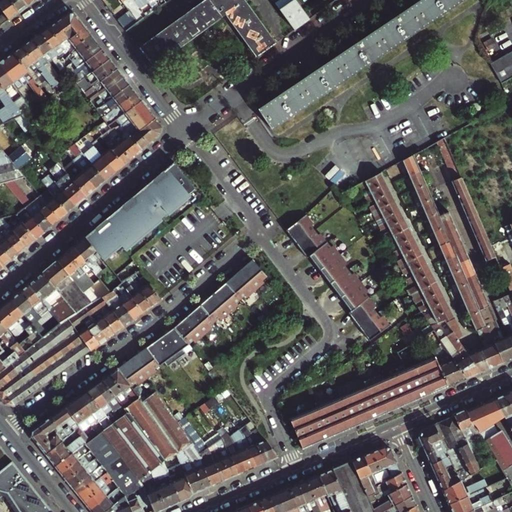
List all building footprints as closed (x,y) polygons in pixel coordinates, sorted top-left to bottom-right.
[(0,0),(0,5),(10,19),(20,12),(11,0),(0,0)] [(11,0),(20,12),(28,6),(23,0),(11,0)] [(120,0),(126,6),(130,12),(138,22),(143,18),(131,2),(129,2),(128,1),(127,0),(126,1),(125,0),(120,0)] [(204,0),(140,48),(142,51),(211,1),(210,0),(204,0)] [(142,51),(153,66),(226,13),(258,56),(273,45),(241,1),(243,0),(210,0),(211,1),(142,51)] [(276,43),(245,0),(243,0),(241,1),(273,45),(276,43)] [(272,128),(461,0),(424,0),(260,110),(272,128)] [(296,0),(279,0),(275,3),(294,29),(310,18),(296,0)] [(156,1),(151,5),(152,8),(154,11),(160,6),(156,1)] [(72,28),(81,21),(75,13),(69,12),(56,21),(69,39),(76,34),(72,28)] [(130,12),(118,20),(126,31),(138,22),(130,12)] [(69,39),(56,21),(49,27),(64,49),(62,50),(64,53),(66,51),(68,49),(69,47),(67,44),(70,42),(70,40),(69,39)] [(76,34),(86,27),(81,21),(72,28),(76,34)] [(64,49),(49,27),(41,33),(52,49),(57,45),(57,47),(57,49),(60,52),(62,55),(64,53),(62,50),(64,49)] [(91,34),(86,27),(76,34),(69,39),(70,40),(72,43),(69,47),(68,49),(71,54),(76,48),(75,46),(91,34)] [(41,33),(32,39),(48,61),(52,58),(65,76),(70,72),(69,71),(67,68),(65,66),(57,54),(52,49),(41,33)] [(81,53),(97,41),(91,34),(75,46),(76,48),(71,54),(74,57),(76,60),(81,54),(81,53)] [(48,61),(32,39),(23,46),(52,88),(54,86),(56,89),(60,86),(47,68),(51,65),(48,61)] [(80,65),(102,48),(97,41),(81,53),(81,54),(76,60),(80,65)] [(23,46),(14,51),(39,86),(42,84),(52,97),(55,95),(56,93),(55,92),(54,90),(52,88),(23,46)] [(110,58),(102,48),(80,65),(83,69),(75,75),(73,77),(75,79),(78,83),(87,76),(110,58)] [(14,51),(0,61),(0,64),(18,89),(28,82),(47,108),(53,104),(39,86),(14,51)] [(511,51),(490,64),(501,84),(511,77),(511,51)] [(69,67),(76,60),(74,57),(67,64),(69,67)] [(117,68),(110,58),(87,76),(91,80),(82,88),(85,93),(88,91),(94,86),(117,68)] [(0,64),(0,82),(4,89),(8,86),(13,92),(9,95),(14,102),(22,96),(18,89),(0,64)] [(124,76),(117,68),(94,86),(97,89),(90,94),(88,91),(85,93),(91,101),(94,99),(100,94),(124,76)] [(91,80),(87,76),(78,83),(82,88),(91,80)] [(106,102),(130,84),(124,76),(100,94),(103,97),(96,102),(94,99),(91,101),(97,109),(100,107),(106,102)] [(75,79),(69,84),(73,90),(76,88),(79,91),(82,88),(78,83),(75,79)] [(7,107),(5,109),(3,111),(2,110),(0,110),(0,117),(4,123),(23,115),(14,102),(9,95),(4,89),(0,82),(0,97),(4,104),(5,103),(7,107)] [(103,117),(136,92),(130,84),(106,102),(109,105),(102,110),(100,107),(97,109),(103,117)] [(97,89),(94,86),(88,91),(90,94),(97,89)] [(142,100),(136,92),(103,117),(106,121),(109,125),(142,100)] [(103,97),(100,94),(94,99),(96,102),(103,97)] [(22,96),(14,102),(23,115),(24,116),(33,110),(22,96)] [(148,108),(142,100),(109,125),(112,128),(115,128),(124,126),(148,108)] [(148,108),(124,126),(132,136),(156,118),(148,108)] [(156,118),(132,136),(143,149),(161,134),(162,126),(156,118)] [(95,140),(97,138),(101,136),(111,147),(125,164),(131,159),(108,131),(104,134),(98,126),(90,132),(95,140)] [(124,126),(115,128),(137,154),(143,149),(132,136),(124,126)] [(137,154),(115,128),(112,128),(108,131),(131,159),(137,154)] [(90,132),(86,135),(92,143),(95,140),(90,132)] [(444,137),(437,141),(448,167),(455,164),(444,137)] [(92,143),(94,145),(116,172),(125,164),(111,147),(107,150),(97,138),(95,140),(92,143)] [(90,149),(81,139),(80,140),(76,143),(106,180),(116,172),(94,145),(90,149)] [(85,168),(83,171),(97,188),(106,180),(76,143),(66,151),(73,160),(76,157),(78,155),(87,167),(85,168)] [(26,177),(3,150),(0,152),(0,183),(5,182),(14,180),(26,177)] [(56,158),(68,173),(87,196),(97,188),(83,171),(77,175),(68,164),(73,160),(66,151),(56,158)] [(419,171),(412,154),(398,162),(400,166),(400,167),(405,165),(410,175),(419,171)] [(76,157),(73,160),(83,171),(85,168),(76,157)] [(164,171),(148,185),(86,237),(99,252),(105,259),(116,250),(122,245),(125,248),(126,249),(170,211),(198,189),(176,162),(164,171)] [(455,164),(448,167),(454,180),(452,181),(486,260),(495,256),(490,245),(455,164)] [(405,178),(410,175),(405,165),(400,167),(405,178)] [(415,189),(425,185),(419,171),(410,175),(411,179),(406,181),(408,186),(413,184),(415,189)] [(381,172),(358,184),(360,188),(367,185),(369,190),(386,181),(381,172)] [(87,196),(68,173),(58,181),(65,189),(63,190),(76,206),(87,196)] [(374,199),(390,190),(386,181),(369,190),(372,194),(365,198),(367,202),(374,199)] [(51,191),(55,196),(68,212),(76,206),(63,190),(58,185),(54,187),(52,185),(50,187),(52,190),(51,191)] [(417,193),(412,195),(414,200),(419,198),(421,203),(432,199),(425,185),(415,189),(417,193)] [(379,208),(395,199),(390,190),(374,199),(376,203),(369,207),(372,211),(379,208)] [(68,212),(55,196),(52,199),(45,191),(40,195),(61,219),(68,212)] [(42,207),(40,210),(53,225),(61,219),(40,195),(35,199),(38,201),(39,203),(42,207)] [(383,217),(400,208),(395,199),(379,208),(381,212),(373,216),(376,220),(383,217)] [(423,207),(418,209),(420,214),(425,212),(427,217),(438,213),(432,201),(432,199),(421,203),(423,207)] [(28,212),(32,216),(45,232),(53,225),(40,210),(36,212),(33,208),(32,207),(33,205),(31,203),(25,208),(27,210),(28,212)] [(17,214),(23,221),(37,238),(45,232),(32,216),(29,218),(26,214),(24,212),(27,210),(25,208),(17,214)] [(388,226),(404,218),(400,208),(383,217),(386,221),(378,225),(381,229),(388,226)] [(449,212),(439,216),(444,227),(450,241),(456,255),(462,269),(468,283),(474,297),(480,309),(489,305),(449,212)] [(429,221),(424,223),(427,228),(431,226),(434,231),(444,227),(439,216),(438,213),(427,217),(429,221)] [(369,320),(381,333),(400,316),(392,307),(390,309),(386,305),(382,301),(384,299),(377,290),(373,286),(375,284),(367,276),(359,267),(357,269),(353,265),(349,261),(352,259),(344,250),(336,242),(334,244),(330,239),(322,231),(320,233),(316,229),(312,225),(315,223),(306,214),(288,231),(299,244),(311,257),(313,255),(325,267),(337,280),(348,293),(360,305),(358,307),(369,320)] [(37,238),(23,221),(19,225),(11,216),(3,218),(10,226),(27,246),(37,238)] [(386,221),(383,217),(376,220),(378,225),(386,221)] [(392,235),(409,227),(404,218),(388,226),(390,230),(383,234),(385,238),(392,235)] [(0,229),(2,232),(20,253),(27,246),(10,226),(7,228),(0,220),(0,229)] [(397,244),(413,236),(409,227),(392,235),(395,239),(387,243),(390,248),(397,244)] [(435,235),(430,237),(432,242),(437,240),(440,245),(450,241),(444,227),(434,231),(435,235)] [(0,245),(12,259),(20,253),(2,232),(0,233),(0,245)] [(401,253),(418,244),(413,236),(397,244),(399,248),(392,252),(395,256),(401,253)] [(97,254),(99,252),(86,237),(74,247),(87,262),(94,270),(95,272),(101,267),(96,261),(100,257),(97,254)] [(446,259),(456,255),(450,241),(440,245),(441,249),(437,251),(439,256),(444,254),(446,259)] [(422,253),(418,244),(401,253),(404,257),(397,261),(399,266),(406,262),(422,253)] [(0,261),(4,266),(12,259),(0,245),(0,261)] [(122,245),(116,250),(119,253),(125,248),(122,245)] [(74,247),(67,252),(80,267),(81,266),(88,275),(94,270),(87,262),(74,247)] [(67,252),(58,260),(71,275),(77,270),(81,275),(79,277),(89,288),(95,283),(88,275),(81,266),(80,267),(67,252)] [(427,262),(422,253),(406,262),(409,267),(401,270),(404,275),(411,271),(427,262)] [(462,269),(456,255),(446,259),(447,264),(443,265),(445,270),(449,268),(452,274),(462,269)] [(147,349),(135,357),(119,369),(132,388),(137,384),(138,386),(148,380),(157,373),(155,370),(160,367),(165,364),(168,368),(177,361),(186,354),(183,350),(189,345),(194,341),(196,344),(213,328),(211,326),(216,322),(220,318),(222,321),(239,305),(237,303),(242,299),(246,295),(248,298),(265,283),(263,280),(268,276),(253,259),(240,271),(227,282),(214,294),(201,305),(188,317),(174,329),(161,339),(147,349)] [(58,260),(43,273),(77,314),(70,319),(76,328),(85,322),(92,316),(100,310),(108,304),(103,297),(94,303),(90,298),(85,292),(77,298),(73,294),(75,293),(69,286),(75,281),(71,275),(58,260)] [(415,280),(431,271),(427,262),(411,271),(413,275),(406,279),(408,284),(415,280)] [(500,268),(511,293),(511,295),(511,268),(510,264),(500,268)] [(468,283),(462,269),(452,274),(454,278),(449,280),(451,285),(456,283),(458,288),(468,283)] [(141,271),(132,276),(153,307),(162,300),(141,271)] [(436,281),(431,271),(415,280),(418,284),(406,290),(409,295),(420,289),(436,281)] [(43,273),(29,284),(50,309),(54,314),(62,324),(70,319),(77,314),(43,273)] [(153,307),(132,276),(124,282),(125,283),(124,284),(144,314),(153,307)] [(441,290),(436,281),(420,289),(422,293),(412,299),(415,303),(425,298),(441,290)] [(460,292),(455,294),(457,299),(462,296),(464,302),(474,297),(468,283),(458,288),(460,292)] [(50,309),(29,284),(21,292),(39,314),(38,314),(40,317),(50,309)] [(124,284),(114,290),(135,320),(144,314),(124,284)] [(112,291),(106,285),(90,298),(94,303),(103,297),(112,291)] [(135,320),(114,290),(112,291),(103,297),(108,304),(124,328),(135,320)] [(445,299),(441,290),(425,298),(427,302),(418,307),(421,312),(429,307),(445,299)] [(13,298),(12,299),(24,314),(26,313),(29,311),(34,317),(35,317),(37,320),(40,317),(38,314),(39,314),(21,292),(13,298)] [(493,301),(494,303),(508,336),(511,345),(511,295),(511,293),(493,301)] [(470,316),(480,311),(480,309),(474,297),(464,302),(466,306),(461,308),(463,313),(468,311),(470,316)] [(24,314),(12,299),(4,306),(25,330),(26,329),(29,326),(25,321),(21,317),(24,314)] [(450,308),(445,299),(429,307),(432,311),(423,316),(426,320),(434,316),(450,308)] [(108,304),(100,310),(116,334),(124,328),(108,304)] [(480,311),(486,325),(502,362),(511,357),(511,345),(508,336),(506,337),(503,338),(489,305),(480,309),(480,311)] [(0,309),(0,320),(7,328),(8,328),(9,327),(17,336),(20,334),(18,332),(20,330),(22,332),(25,330),(4,306),(0,309)] [(455,318),(450,308),(434,316),(438,324),(445,320),(446,322),(455,318)] [(100,310),(92,316),(108,340),(116,334),(100,310)] [(472,320),(467,322),(469,327),(474,325),(476,330),(480,329),(486,325),(480,311),(470,316),(472,320)] [(44,337),(62,324),(54,314),(37,329),(44,337)] [(92,316),(85,322),(100,345),(108,340),(92,316)] [(455,318),(446,322),(453,332),(458,340),(463,337),(455,318)] [(16,407),(92,351),(76,328),(70,319),(62,324),(44,337),(26,351),(0,372),(0,396),(6,405),(16,407)] [(7,328),(0,320),(0,336),(3,340),(5,343),(10,339),(6,333),(9,331),(7,328)] [(453,332),(446,322),(445,320),(438,324),(431,327),(434,331),(438,337),(440,341),(447,336),(453,332)] [(100,345),(85,322),(76,328),(92,351),(100,345)] [(29,326),(26,329),(31,335),(20,344),(26,351),(44,337),(37,329),(32,324),(29,326)] [(487,346),(484,348),(492,367),(502,362),(486,325),(480,329),(487,346)] [(10,339),(5,343),(7,345),(10,343),(12,341),(15,338),(9,331),(6,333),(10,339)] [(463,357),(455,363),(465,378),(479,372),(468,355),(458,340),(453,332),(447,336),(457,351),(460,352),(463,357)] [(443,353),(436,356),(447,386),(465,378),(455,363),(440,341),(438,337),(435,339),(440,347),(443,353)] [(0,372),(26,351),(20,344),(18,342),(15,344),(14,343),(12,345),(13,346),(12,347),(16,351),(9,357),(7,354),(1,359),(0,359),(0,372)] [(443,353),(440,347),(432,350),(435,357),(436,356),(443,353)] [(492,367),(484,348),(475,352),(468,355),(479,372),(484,370),(492,367)] [(340,396),(290,418),(302,447),(303,448),(447,386),(436,356),(435,357),(407,369),(340,396)] [(119,369),(111,375),(130,401),(137,396),(132,388),(119,369)] [(111,375),(103,380),(121,405),(122,407),(125,410),(127,414),(130,412),(135,408),(130,401),(111,375)] [(103,380),(95,386),(115,412),(117,411),(115,408),(121,405),(103,380)] [(95,386),(88,391),(105,415),(107,417),(112,414),(115,418),(110,422),(112,425),(120,420),(117,416),(115,412),(95,386)] [(105,415),(88,391),(80,397),(100,423),(101,425),(103,423),(100,419),(105,415)] [(511,428),(511,404),(505,393),(494,398),(511,429),(511,428)] [(164,460),(176,455),(181,451),(195,469),(204,489),(212,486),(201,461),(200,460),(200,459),(200,457),(201,456),(159,396),(145,407),(142,403),(135,408),(130,412),(133,416),(136,414),(164,460)] [(100,423),(80,397),(73,402),(90,426),(95,423),(97,425),(100,423)] [(494,398),(466,410),(471,421),(473,425),(484,443),(511,429),(494,398)] [(90,426),(73,402),(66,407),(84,434),(92,428),(90,426)] [(84,434),(66,407),(52,417),(62,431),(64,429),(61,425),(66,422),(70,426),(74,432),(76,431),(78,435),(80,437),(84,434)] [(474,447),(484,443),(473,425),(471,421),(466,410),(465,409),(453,414),(454,416),(467,446),(473,459),(479,472),(484,469),(474,447)] [(120,420),(127,414),(125,410),(117,416),(120,420)] [(133,416),(130,412),(127,414),(120,420),(112,425),(109,428),(105,431),(103,432),(118,453),(139,481),(149,474),(152,478),(150,472),(163,461),(164,460),(136,414),(133,416)] [(107,417),(105,415),(100,419),(103,423),(101,425),(105,431),(109,428),(104,422),(108,419),(107,417)] [(467,446),(454,416),(434,424),(442,442),(445,449),(447,455),(467,446)] [(41,448),(62,431),(52,417),(33,431),(32,437),(41,448)] [(419,437),(431,464),(448,456),(447,455),(445,449),(439,452),(437,446),(433,448),(431,443),(437,441),(438,443),(442,442),(434,424),(422,430),(419,437)] [(64,429),(62,431),(41,448),(46,455),(62,442),(73,433),(74,432),(70,426),(64,430),(64,429)] [(257,429),(251,432),(265,463),(278,457),(257,429)] [(86,445),(91,451),(96,458),(102,465),(107,473),(113,480),(119,488),(125,496),(131,511),(141,511),(140,509),(142,509),(136,496),(109,459),(118,453),(103,432),(86,445)] [(251,432),(244,436),(249,448),(257,466),(265,463),(251,432)] [(76,436),(65,446),(67,448),(81,438),(80,437),(78,435),(76,436)] [(227,435),(222,439),(238,474),(246,471),(243,463),(239,455),(235,447),(230,439),(227,435)] [(243,463),(246,471),(257,466),(249,448),(246,443),(242,437),(238,440),(235,436),(230,439),(235,447),(239,455),(243,463)] [(65,446),(62,442),(46,455),(55,466),(86,444),(81,438),(67,448),(65,446)] [(222,439),(215,444),(230,478),(238,474),(222,439)] [(86,445),(86,444),(55,466),(61,474),(79,460),(75,455),(80,451),(84,456),(91,451),(86,445)] [(215,444),(209,450),(222,481),(230,478),(215,444)] [(0,495),(7,491),(21,511),(30,511),(29,510),(43,499),(0,445),(0,495)] [(378,486),(402,472),(391,449),(385,446),(365,455),(375,480),(378,486)] [(473,459),(467,446),(447,455),(448,456),(451,464),(452,467),(453,467),(473,459)] [(200,460),(201,461),(212,486),(222,481),(209,450),(201,456),(200,457),(200,459),(200,460)] [(84,456),(79,460),(61,474),(67,481),(84,468),(81,463),(86,459),(90,463),(96,458),(91,451),(84,456)] [(176,455),(180,464),(193,494),(204,489),(195,469),(181,451),(176,455)] [(375,480),(365,455),(352,460),(372,505),(383,498),(382,497),(381,493),(380,491),(376,492),(372,481),(375,480)] [(446,466),(451,464),(448,456),(431,464),(437,477),(448,472),(446,466)] [(90,463),(84,468),(67,481),(73,488),(90,475),(86,470),(92,466),(95,470),(102,465),(96,458),(90,463)] [(479,472),(473,459),(453,467),(454,470),(455,472),(462,470),(466,479),(479,472)] [(352,460),(333,468),(351,510),(351,511),(374,511),(374,509),(372,505),(352,460)] [(181,502),(167,470),(163,461),(150,472),(152,478),(165,509),(181,502)] [(180,464),(167,470),(181,502),(190,498),(193,494),(180,464)] [(95,470),(90,475),(73,488),(78,496),(96,482),(92,477),(98,473),(101,478),(107,473),(102,465),(95,470)] [(345,511),(351,510),(333,468),(319,474),(329,496),(329,497),(331,496),(338,511),(341,511),(345,511)] [(437,477),(443,491),(462,481),(466,479),(462,470),(455,472),(456,474),(450,477),(448,472),(437,477)] [(389,493),(391,492),(407,483),(402,472),(378,486),(380,491),(381,493),(382,497),(389,493)] [(101,478),(96,482),(78,496),(84,503),(101,489),(98,485),(103,480),(107,485),(113,480),(107,473),(101,478)] [(158,511),(165,509),(152,478),(149,474),(139,481),(143,486),(154,511),(158,511)] [(319,474),(307,480),(321,511),(326,509),(330,507),(325,497),(329,496),(319,474)] [(107,485),(101,489),(84,503),(90,511),(107,497),(104,492),(109,488),(113,493),(119,488),(113,480),(107,485)] [(307,480),(299,483),(311,511),(319,511),(321,511),(307,480)] [(378,486),(375,480),(372,481),(376,492),(380,491),(378,486)] [(462,481),(443,491),(449,504),(468,496),(474,493),(487,487),(484,480),(465,489),(462,481)] [(311,511),(299,483),(290,487),(301,511),(311,511)] [(382,497),(383,498),(372,505),(374,509),(374,511),(382,511),(412,495),(407,483),(391,492),(389,493),(382,497)] [(301,511),(290,487),(278,492),(286,511),(301,511)] [(113,493),(107,497),(90,511),(91,511),(104,511),(114,505),(109,499),(114,495),(119,501),(125,496),(119,488),(113,493)] [(486,494),(485,491),(476,495),(479,500),(490,495),(489,493),(486,494)] [(286,511),(278,492),(269,496),(275,511),(286,511)] [(402,511),(416,504),(412,495),(382,511),(402,511)] [(450,506),(452,511),(468,511),(493,501),(490,495),(479,500),(476,495),(475,496),(469,498),(469,497),(468,496),(449,504),(450,506)] [(131,511),(125,496),(119,501),(114,505),(104,511),(131,511)] [(260,500),(265,511),(275,511),(269,496),(260,500)] [(493,501),(468,511),(497,511),(496,507),(501,505),(498,498),(493,501)] [(53,511),(43,499),(29,510),(30,511),(53,511)] [(265,511),(260,500),(249,505),(252,511),(265,511)]
